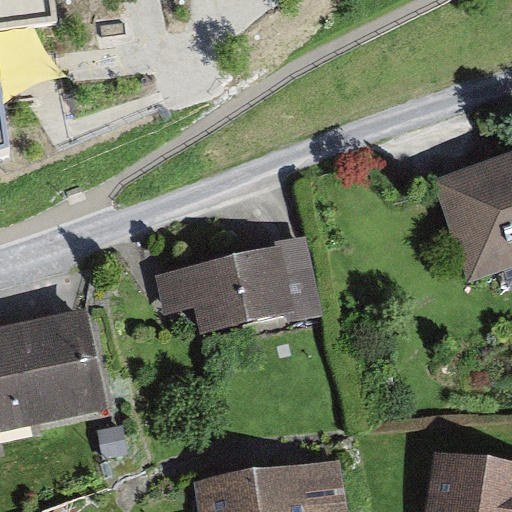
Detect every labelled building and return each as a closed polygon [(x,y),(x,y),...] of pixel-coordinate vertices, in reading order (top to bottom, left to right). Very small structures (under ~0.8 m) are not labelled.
[(0,0),(0,158),(9,156),(0,89),(0,34),(59,26),(55,0),(0,0)] [(511,174),(449,197),(480,286),(511,274),(511,174)] [(215,338),(308,322),(305,300),(299,266),(172,287),(178,321),(211,316),(215,338)] [(0,347),(0,440),(121,420),(106,329),(0,347)] [(511,511),(511,470),(447,460),(438,511),(511,511)] [(207,511),(357,511),(352,471),(204,490),(207,511)]
